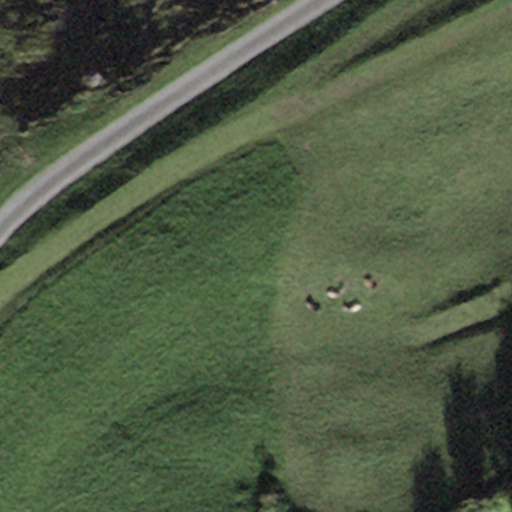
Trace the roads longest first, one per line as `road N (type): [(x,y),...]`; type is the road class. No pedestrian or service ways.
road 1 (track): [(0,299),(236,133),(511,8)]
road 2 (unclassified): [(323,0),(79,162),(0,236)]
